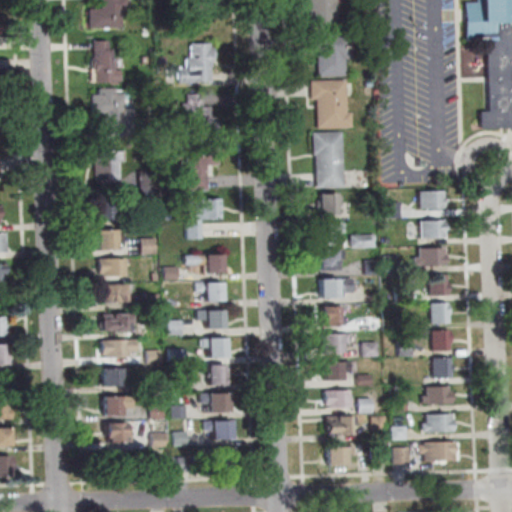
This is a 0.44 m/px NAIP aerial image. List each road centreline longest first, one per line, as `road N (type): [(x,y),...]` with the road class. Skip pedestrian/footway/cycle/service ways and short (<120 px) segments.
road 1 (residential): [(276,511),(260,0)]
road 2 (residential): [(511,488),(0,504)]
road 3 (residential): [(53,511),(39,0)]
road 4 (residential): [(501,511),(490,187)]
road 5 (residential): [(490,187),(511,166),(492,144),(468,160),(477,183),(490,187)]
